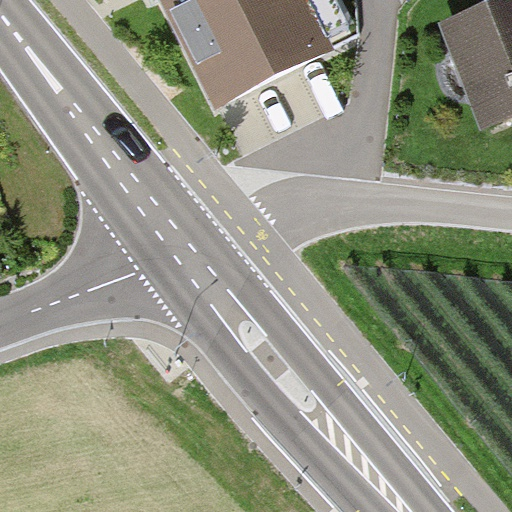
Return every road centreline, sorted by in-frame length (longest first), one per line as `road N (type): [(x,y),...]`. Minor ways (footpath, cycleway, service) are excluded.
road 1 (secondary): [(406,511),(187,256)]
road 2 (secondary): [(187,256),(0,13)]
road 3 (unclassified): [(0,327),(187,256)]
